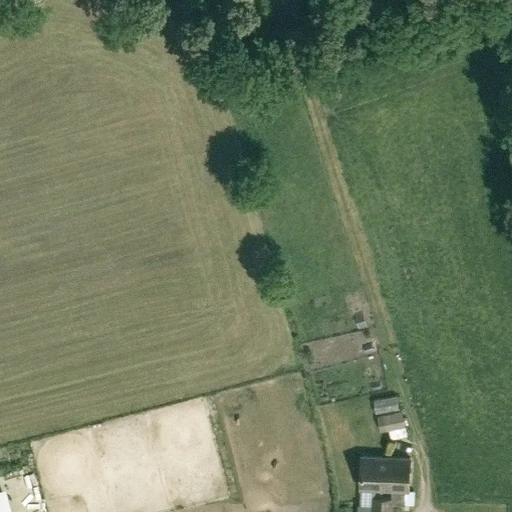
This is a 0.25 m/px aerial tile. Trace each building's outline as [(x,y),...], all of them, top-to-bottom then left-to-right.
[(398,407),(397,396),(373,401),(375,412),(398,407)] [(379,431),(386,430),(405,426),(403,411),(383,415),(377,416),(379,431)] [(397,431),(398,442),(415,440),(413,429),(397,431)] [(373,504),(372,511),(393,511),(394,501),(405,502),(405,489),(409,489),(410,456),(362,455),(360,503),(373,504)] [(12,511),(7,493),(0,494),(0,511),(12,511)]
